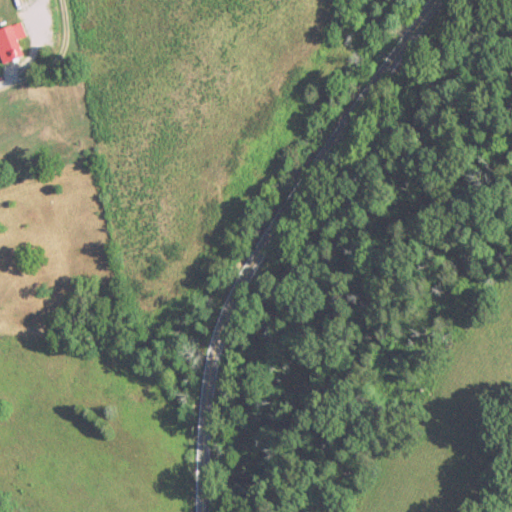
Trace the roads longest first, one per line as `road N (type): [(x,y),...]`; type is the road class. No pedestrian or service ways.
road 1 (residential): [(201,511),(210,378),(231,297),(437,0)]
road 2 (residential): [(0,84),(46,71),(59,57),(66,36),(58,0)]
